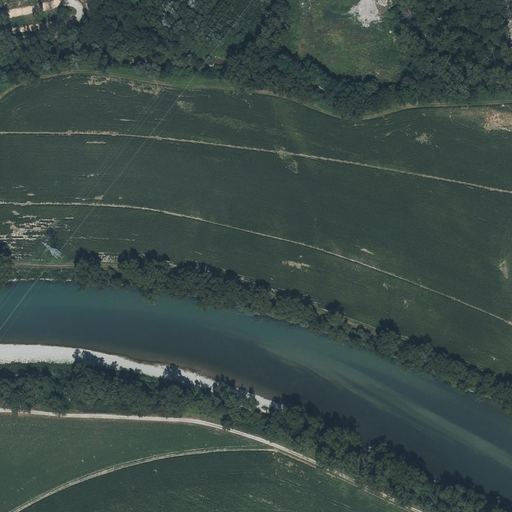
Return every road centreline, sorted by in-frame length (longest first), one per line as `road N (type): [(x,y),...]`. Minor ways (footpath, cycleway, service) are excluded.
road 1 (track): [(511,392),(330,315),(260,296),(111,265),(0,266)]
road 2 (track): [(0,409),(236,431),(421,511)]
